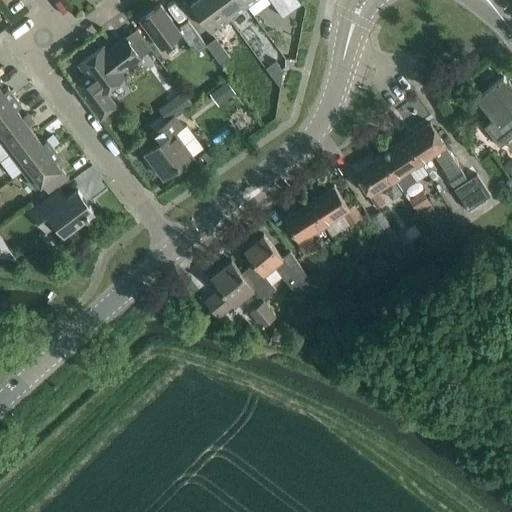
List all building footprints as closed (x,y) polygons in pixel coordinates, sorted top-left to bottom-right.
[(210,30),(228,17),(216,0),(192,0),(190,2),(210,30)] [(216,0),(228,17),(246,4),(242,0),(216,0)] [(242,0),(246,4),(251,0),(270,0),(283,17),(292,10),(285,0),(242,0)] [(177,27),(159,3),(139,18),(161,48),(181,33),(195,53),(206,45),(205,44),(199,35),(187,19),(177,27)] [(105,89),(116,81),(124,75),(121,70),(140,56),(137,52),(125,36),(106,50),(102,45),(78,63),(86,73),(74,82),(100,117),(117,104),(105,89)] [(219,63),(229,56),(215,37),(205,44),(206,45),(219,63)] [(279,87),(279,85),(282,70),(275,60),(265,67),(279,87)] [(276,105),(279,87),(265,67),(264,66),(257,71),(270,89),(267,103),(276,105)] [(218,84),(231,79),(226,68),(214,73),(218,84)] [(501,144),(511,134),(511,85),(503,74),(476,96),(489,111),(494,118),(485,125),(501,144)] [(0,104),(14,95),(7,86),(2,89),(0,86),(0,104)] [(20,103),(14,95),(0,104),(0,131),(22,115),(16,107),(20,103)] [(0,131),(0,140),(9,152),(35,133),(28,124),(33,120),(26,111),(22,115),(0,131)] [(183,127),(174,115),(151,133),(158,142),(145,152),(163,176),(202,147),(186,124),(183,127)] [(429,122),(404,138),(420,162),(433,154),(446,175),(453,187),(467,209),(491,193),(477,172),(467,178),(459,167),(445,146),(440,138),(429,122)] [(41,141),(35,133),(9,152),(22,170),(53,146),(46,137),(41,141)] [(420,162),(404,138),(379,154),(394,178),(401,189),(427,173),(420,162)] [(53,146),(22,170),(35,187),(41,183),(48,192),(68,177),(55,159),(59,155),(53,146)] [(376,206),(384,201),(377,189),(394,178),(379,154),(354,171),(368,193),(376,206)] [(349,208),(344,201),(333,184),(308,201),(323,224),(342,211),(351,224),(362,216),(354,204),(349,208)] [(66,197),(59,188),(51,193),(31,209),(45,229),(55,222),(63,232),(93,210),(77,189),(66,197)] [(449,232),(431,203),(422,190),(409,198),(416,210),(417,210),(435,237),(437,240),(449,232)] [(323,224),(308,201),(282,217),(293,234),(299,242),(295,244),(303,255),(314,247),(306,236),(323,224)] [(396,260),(409,252),(381,210),(369,217),(396,260)] [(281,256),(275,249),(263,233),(244,248),(254,261),(241,271),(253,287),(263,299),(276,288),(271,282),(281,274),(299,296),(313,285),(289,249),(281,256)] [(0,254),(15,256),(0,236),(0,254)] [(217,316),(253,287),(241,271),(231,259),(211,275),(220,287),(204,300),(217,316)] [(263,324),(276,314),(263,299),(250,309),(263,324)]
